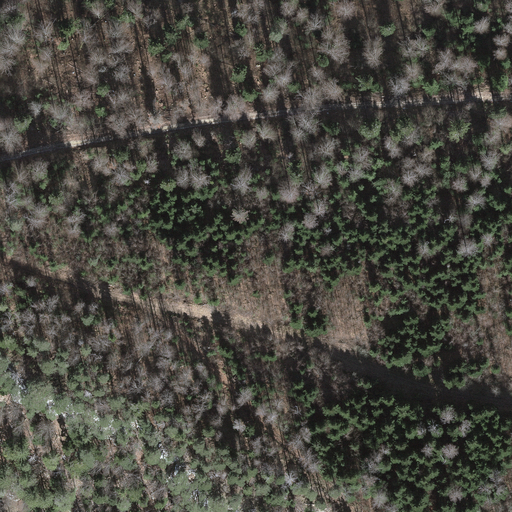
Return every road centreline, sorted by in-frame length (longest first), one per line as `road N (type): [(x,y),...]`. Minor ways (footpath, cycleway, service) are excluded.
road 1 (track): [(511,402),(460,396),(216,314),(61,280),(0,255)]
road 2 (track): [(0,158),(274,116),(511,97)]
road 3 (track): [(366,511),(270,435),(148,299)]
